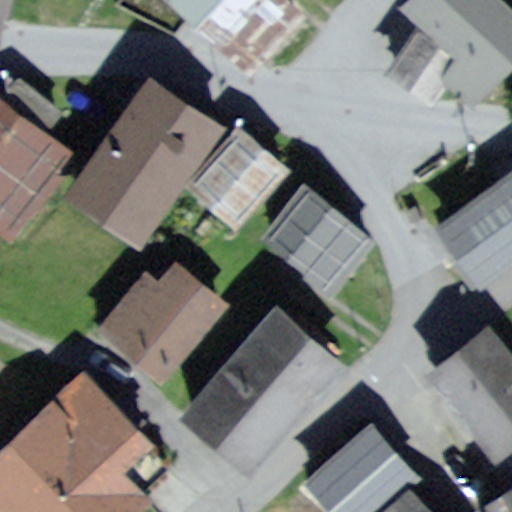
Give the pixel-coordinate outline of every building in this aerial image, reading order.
[(0,0),(0,23),(2,24),(8,0),(0,0)] [(162,0),(184,20),(212,47),(257,0),(162,0)] [(283,0),(257,0),(212,47),(232,66),(252,85),(310,25),(283,0)] [(511,55),(511,6),(505,0),(401,0),(400,2),(432,31),(487,82),(511,55)] [(411,29),(404,24),(378,64),(399,78),(425,95),(451,55),(411,29)] [(213,125),(139,76),(132,87),(57,200),(131,249),(213,125)] [(65,141),(0,92),(0,226),(1,227),(65,141)] [(284,164),(236,120),(181,180),(205,202),(229,224),(284,164)] [(511,229),(511,142),(416,214),(438,243),(458,270),(511,229)] [(370,238),(299,184),(258,238),(286,259),(329,292),(370,238)] [(219,300),(159,246),(92,322),(152,375),(219,300)] [(339,362),(278,306),(181,411),(243,468),(339,362)] [(511,436),(511,365),(479,323),(418,370),(486,457),(511,436)] [(135,435),(75,368),(0,434),(0,511),(122,511),(142,494),(109,457),(135,435)] [(363,511),(413,474),(376,425),(306,479),(331,511),(363,511)] [(511,511),(511,477),(471,505),(475,511),(511,511)] [(419,511),(408,501),(396,511),(419,511)]
